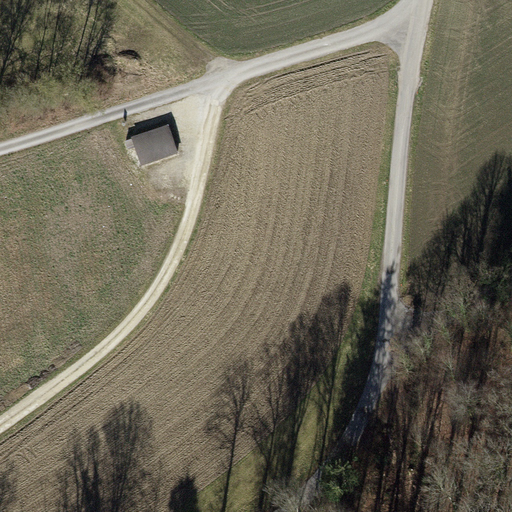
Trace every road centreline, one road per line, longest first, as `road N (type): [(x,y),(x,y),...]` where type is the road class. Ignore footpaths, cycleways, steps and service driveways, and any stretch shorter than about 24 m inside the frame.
road 1 (track): [(418,19),(0,145)]
road 2 (track): [(0,423),(120,335),(175,262),(224,76)]
road 3 (track): [(382,366),(511,285)]
